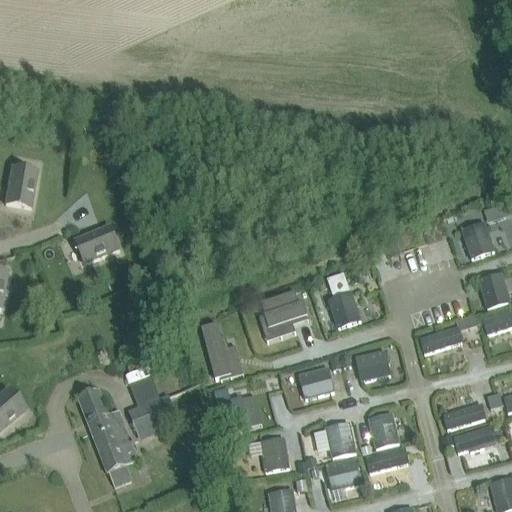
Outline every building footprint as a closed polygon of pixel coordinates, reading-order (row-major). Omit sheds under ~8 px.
[(37,175),(12,171),(5,207),(31,212),(37,175)] [(495,256),(485,226),(462,233),(471,263),(495,256)] [(111,230),(77,244),(86,268),(121,254),(111,230)] [(318,277),(326,301),(350,293),(343,269),(318,277)] [(511,307),(503,277),(479,283),(487,314),(511,307)] [(295,296),(263,306),(267,318),(271,331),(308,320),(303,307),(299,308),(295,296)] [(328,304),(338,334),(362,326),(352,296),(328,304)] [(511,318),(481,327),(487,347),(511,339),(511,318)] [(219,330),(203,334),(215,382),(231,379),(225,354),(219,330)] [(420,341),(421,344),(425,358),(465,347),(460,330),(420,341)] [(356,362),(362,385),(391,379),(386,355),(356,362)] [(300,380),(306,403),(335,396),(329,372),(300,380)] [(130,388),(138,411),(129,415),(141,445),(181,430),(170,398),(161,402),(152,380),(130,388)] [(9,393),(0,400),(0,433),(25,413),(9,393)] [(139,466),(126,434),(119,415),(109,419),(99,394),(79,402),(108,478),(110,477),(115,490),(132,484),(127,470),(139,466)] [(229,394),(215,397),(224,437),(248,432),(242,403),(231,405),(229,394)] [(500,399),(488,402),(491,413),(503,409),(500,399)] [(483,408),(443,419),(448,436),(487,425),(483,408)] [(376,453),(400,447),(393,418),(369,424),(376,453)] [(333,462),(356,457),(350,428),(327,433),(333,462)] [(458,457),(498,446),(494,431),(454,442),(458,457)] [(451,438),(442,441),(445,451),(454,448),(451,438)] [(261,446),(266,476),(290,472),(285,442),(261,446)] [(406,453),(366,463),(370,477),(410,467),(406,453)] [(315,461),(306,463),(308,471),(317,469),(315,461)] [(333,494),(362,487),(356,464),(327,471),(333,494)] [(319,472),(311,473),(313,481),(320,480),(319,472)] [(511,511),(511,483),(491,489),(497,511),(511,511)] [(306,484),(297,485),(298,496),(308,495),(306,484)] [(269,498),(271,511),(296,511),(293,494),(269,498)]
